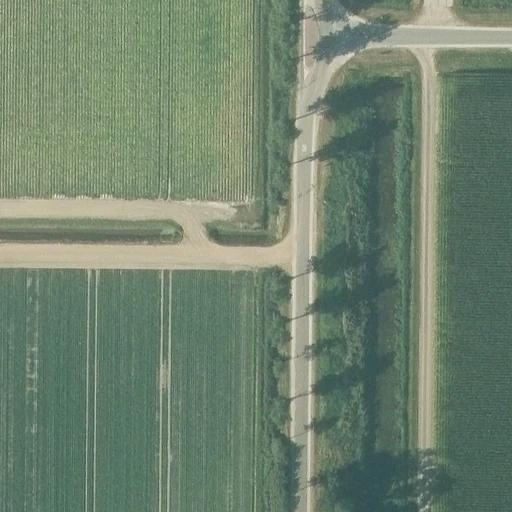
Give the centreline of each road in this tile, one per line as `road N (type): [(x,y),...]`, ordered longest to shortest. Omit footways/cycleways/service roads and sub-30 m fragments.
road 1 (unclassified): [(299,511),(304,106),(329,35)]
road 2 (unclassified): [(511,37),(329,35)]
